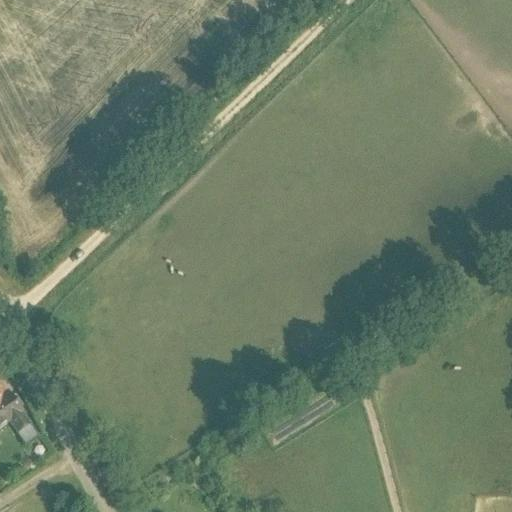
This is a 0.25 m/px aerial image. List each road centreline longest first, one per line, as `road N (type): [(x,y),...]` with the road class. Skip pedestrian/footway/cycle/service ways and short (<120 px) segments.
road 1 (track): [(332,0),(1,323)]
road 2 (unclassified): [(100,511),(0,321)]
